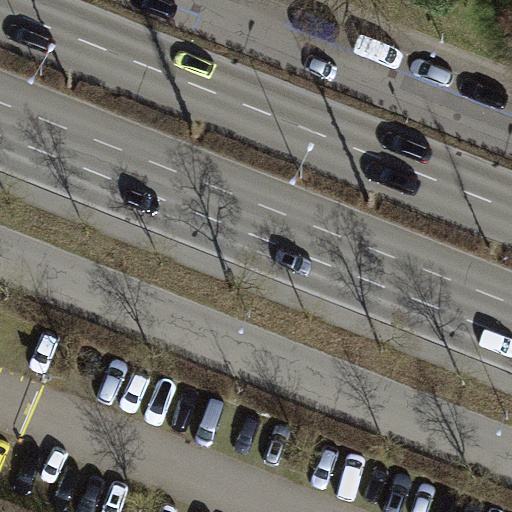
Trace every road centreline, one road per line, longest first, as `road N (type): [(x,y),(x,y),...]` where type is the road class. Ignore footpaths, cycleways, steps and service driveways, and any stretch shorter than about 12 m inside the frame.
road 1 (secondary): [(0,133),(511,339)]
road 2 (secondary): [(511,213),(0,11)]
